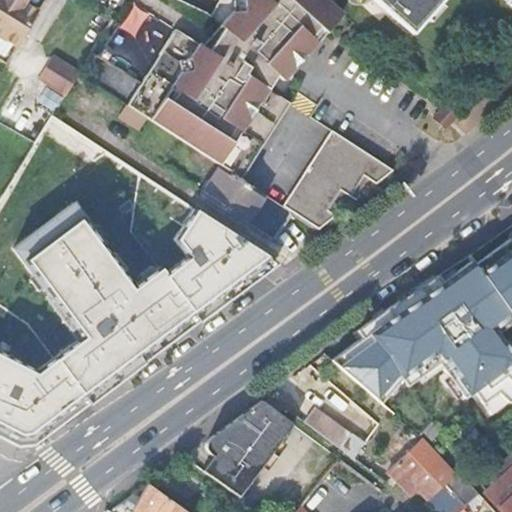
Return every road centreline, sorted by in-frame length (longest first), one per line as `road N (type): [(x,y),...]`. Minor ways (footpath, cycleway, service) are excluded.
road 1 (secondary): [(511,129),(24,486)]
road 2 (secondary): [(62,507),(511,167)]
road 3 (unknown): [(325,47),(463,167)]
